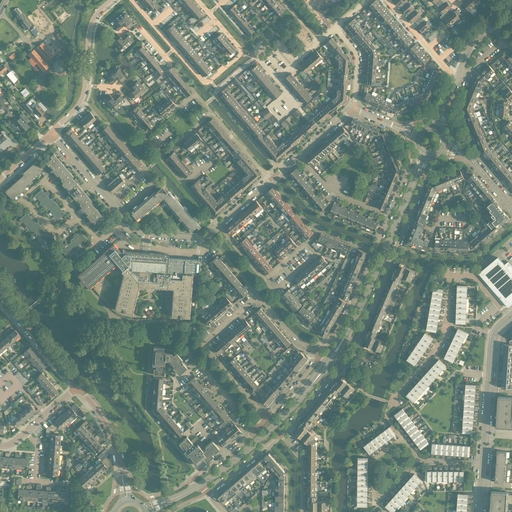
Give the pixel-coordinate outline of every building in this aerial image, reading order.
[(153,11),(158,7),(152,0),(152,1),(145,8),(148,12),(151,9),(153,11)] [(270,7),(277,1),(276,0),(270,0),(265,5),(264,5),(268,9),(270,7)] [(378,2),(378,1),(377,0),(375,0),(369,5),(371,8),(368,11),(369,12),(379,4),(378,2)] [(473,6),(468,0),(461,6),(467,13),(468,13),(469,13),(470,12),(475,8),(473,6)] [(273,11),(280,5),(277,1),(270,7),(273,11)] [(412,6),(413,4),(410,1),(409,2),(403,7),(402,8),(405,12),(408,13),(410,15),(416,10),(412,6)] [(448,3),(445,3),(443,1),(437,6),(441,10),(440,11),(443,15),(446,12),(451,7),(448,3)] [(190,11),(196,6),(192,2),(186,7),(190,11)] [(382,5),(381,6),(379,4),(369,12),(371,14),(374,11),(376,13),(384,7),(382,5)] [(281,10),(283,8),(280,5),(273,11),(276,14),(274,15),(273,16),(276,19),(283,13),(281,10)] [(193,15),(199,10),(196,6),(190,11),(193,15)] [(231,15),(237,10),(234,6),(227,11),(231,15)] [(15,8),(12,11),(13,12),(22,22),(20,23),(26,30),(31,25),(29,23),(25,19),(27,18),(23,13),(18,7),(17,8),(16,8),(15,8)] [(384,9),(385,8),(384,7),(376,13),(378,16),(375,18),(376,20),(377,19),(386,11),(384,9)] [(419,14),(420,13),(417,9),(416,10),(410,15),(408,16),(412,21),(415,21),(417,23),(423,18),(419,14)] [(197,19),(203,14),(199,10),(193,15),(197,19)] [(235,19),(241,14),(237,10),(231,15),(235,19)] [(462,15),(457,10),(450,16),(455,22),(457,24),(461,20),(462,21),(465,18),(462,15)] [(130,14),(129,16),(124,11),(119,15),(118,14),(116,16),(117,17),(112,21),(117,27),(115,29),(117,31),(123,26),(122,26),(125,24),(129,28),(135,23),(130,18),(132,16),(130,14)] [(389,13),(388,13),(386,11),(377,19),(381,22),(382,21),(390,14),(389,13)] [(450,16),(446,12),(443,15),(440,17),(445,23),(447,22),(450,26),(455,22),(450,16)] [(238,23),(244,18),(241,14),(235,19),(238,23)] [(391,17),(392,16),(390,14),(382,21),(384,23),(381,26),(383,28),(393,19),(391,17)] [(242,28),(248,22),(244,18),(238,23),(242,28)] [(357,20),(356,21),(354,18),(352,20),(344,27),(346,29),(347,29),(348,30),(358,22),(359,22),(357,20)] [(428,21),(427,23),(423,18),(417,23),(419,25),(419,28),(423,33),(431,25),(428,21)] [(395,20),(394,21),(393,19),(383,28),(384,29),(387,26),(389,29),(397,22),(395,20)] [(245,32),(252,26),(248,22),(242,28),(245,32)] [(361,26),(359,24),(358,22),(348,30),(350,32),(349,33),(351,35),(361,26)] [(397,25),(398,24),(397,22),(389,29),(391,31),(388,34),(389,35),(399,27),(397,25)] [(169,35),(176,29),(172,25),(165,31),(169,35)] [(249,36),(255,30),(252,26),(245,32),(249,36)] [(355,38),(365,29),(366,28),(365,27),(363,28),(361,26),(351,35),(353,37),(353,36),(355,38)] [(402,28),(401,29),(399,27),(389,35),(391,37),(394,34),(396,36),(404,30),(402,28)] [(172,39),(179,33),(176,29),(169,35),(172,39)] [(363,34),(367,31),(365,29),(355,38),(357,40),(356,41),(358,42),(365,36),(363,34)] [(129,34),(131,33),(129,30),(124,35),(121,38),(117,33),(111,38),(116,43),(114,45),(116,47),(118,46),(122,51),(127,46),(128,48),(130,46),(129,45),(134,40),(129,34)] [(404,32),(405,32),(404,30),(396,36),(398,39),(395,41),(395,42),(393,43),(394,44),(396,43),(406,34),(404,32)] [(59,32),(57,34),(55,35),(63,45),(67,42),(59,32)] [(221,33),(218,35),(216,32),(210,38),(212,40),(214,39),(218,43),(225,37),(221,33)] [(176,43),(183,37),(179,33),(172,39),(176,43)] [(371,38),(367,34),(365,36),(358,42),(359,44),(360,43),(362,45),(371,38)] [(409,36),(408,37),(406,34),(396,43),(397,45),(401,42),(402,44),(410,37),(409,36)] [(179,47),(186,41),(183,37),(176,43),(179,47)] [(221,47),(228,41),(225,37),(218,43),(221,47)] [(373,39),(373,38),(372,37),(371,38),(362,45),(364,48),(363,48),(364,50),(372,43),(370,41),(373,39)] [(411,40),(412,39),(410,37),(402,44),(405,46),(401,49),(403,51),(413,42),(411,40)] [(328,48),(335,42),(332,38),(325,44),(328,48)] [(183,51),(190,45),(186,41),(179,47),(183,51)] [(225,51),(232,45),(228,41),(221,47),(225,51)] [(52,57),(54,55),(55,55),(43,42),(36,48),(47,61),(52,57)] [(332,52),(339,46),(335,42),(328,48),(332,52)] [(376,51),(375,48),(372,43),(364,50),(366,52),(367,51),(369,53),(368,53),(376,51)] [(417,46),(418,45),(416,43),(409,50),(411,52),(407,55),(406,56),(408,58),(409,57),(419,48),(417,46)] [(186,55),(194,49),(190,45),(183,51),(186,55)] [(228,55),(235,49),(232,45),(225,51),(228,55)] [(138,56),(146,50),(142,46),(135,52),(138,56)] [(342,51),(342,50),(339,46),(332,52),(335,56),(342,51)] [(421,49),(420,50),(419,48),(409,57),(410,58),(413,56),(415,58),(423,51),(421,49)] [(41,57),(34,49),(28,54),(31,58),(28,60),(33,66),(36,63),(43,71),(49,66),(41,57)] [(190,60),(197,53),(194,49),(186,55),(190,60)] [(142,61),(149,54),(146,50),(138,56),(142,61)] [(318,62),(322,58),(316,51),(312,55),(318,62)] [(349,58),(342,51),(335,56),(338,61),(339,62),(339,68),(348,68),(349,58)] [(377,59),(378,54),(376,51),(368,53),(368,56),(367,56),(367,58),(377,59)] [(424,54),(425,53),(423,51),(415,58),(417,60),(414,63),(415,64),(425,56),(424,54)] [(510,56),(509,56),(506,52),(494,62),(493,61),(491,63),(492,64),(491,65),(494,68),(498,65),(497,63),(499,61),(501,61),(503,63),(505,61),(510,56)] [(194,64),(201,58),(197,53),(190,60),(194,64)] [(145,65),(153,58),(149,54),(142,61),(145,65)] [(314,65),(318,62),(312,55),(308,58),(314,65)] [(59,70),(63,67),(62,61),(61,61),(63,58),(56,56),(51,61),(52,62),(52,63),(53,68),(59,70)] [(428,57),(427,58),(425,56),(415,64),(417,66),(420,63),(422,66),(430,59),(428,57)] [(149,69),(156,63),(153,58),(145,65),(149,69)] [(197,68),(204,62),(201,58),(194,64),(197,68)] [(310,69),(314,65),(308,58),(304,62),(310,69)] [(439,71),(439,70),(432,61),(429,64),(433,69),(431,74),(439,77),(441,72),(439,71)] [(201,72),(208,66),(204,62),(197,68),(201,72)] [(306,72),(310,69),(304,62),(300,65),(306,72)] [(12,70),(6,63),(4,65),(3,64),(0,66),(0,73),(1,74),(2,73),(4,74),(6,72),(5,71),(7,69),(9,72),(7,74),(14,83),(16,85),(20,82),(18,80),(19,78),(12,70)] [(153,73),(160,67),(156,63),(149,69),(153,73)] [(121,82),(127,77),(121,69),(122,67),(120,64),(118,65),(117,65),(106,75),(111,81),(109,82),(111,85),(116,81),(115,80),(118,78),(121,82)] [(253,75),(260,69),(257,65),(254,67),(252,65),(248,69),(253,75)] [(490,75),(494,71),(489,65),(485,69),(490,75)] [(204,76),(211,70),(208,66),(201,72),(204,76)] [(156,77),(163,71),(160,67),(153,73),(156,77)] [(167,77),(174,71),(171,67),(164,73),(167,77)] [(257,79),(264,73),(260,69),(253,75),(257,79)] [(491,76),(490,75),(485,69),(481,73),(486,79),(487,80),(491,76)] [(171,81),(178,75),(174,71),(167,77),(171,81)] [(261,83),(268,77),(264,73),(257,79),(261,83)] [(287,83),(295,77),(291,73),(284,79),(287,83)] [(482,82),(486,79),(481,73),(475,77),(482,82)] [(437,82),(439,77),(431,74),(429,79),(437,82)] [(174,85),(182,79),(178,75),(171,81),(174,85)] [(264,87),(271,81),(268,77),(261,83),(264,87)] [(291,87),(298,81),(295,77),(287,83),(291,87)] [(480,87),(482,82),(475,77),(472,84),(480,87)] [(134,100),(145,90),(135,78),(129,83),(128,81),(125,84),(129,89),(130,88),(133,91),(128,94),(130,96),(133,100),(134,100)] [(178,89),(185,83),(182,79),(174,85),(178,89)] [(435,87),(437,82),(429,79),(427,83),(435,87)] [(268,91),(275,85),(271,81),(264,87),(268,91)] [(295,91),(302,85),(301,84),(300,83),(298,81),(291,87),(295,91)] [(181,93),(189,87),(185,83),(178,89),(181,93)] [(434,91),(435,87),(427,83),(425,88),(434,91)] [(482,88),(480,87),(472,84),(470,89),(478,92),(480,93),(482,88)] [(271,95),(278,89),(275,85),(268,91),(271,95)] [(298,95),(305,89),(302,85),(295,91),(298,95)] [(229,89),(227,86),(219,93),(222,95),(221,96),(224,100),(231,94),(228,90),(229,89)] [(511,100),(511,99),(511,91),(507,86),(504,89),(504,91),(506,92),(505,93),(503,95),(508,100),(510,98),(511,100)] [(185,98),(192,92),(189,87),(181,93),(185,98)] [(25,97),(29,93),(25,88),(20,92),(25,97)] [(431,97),(434,91),(425,88),(423,93),(429,98),(431,97)] [(275,99),(282,93),(278,89),(271,95),(275,99)] [(302,99),(309,93),(305,89),(298,95),(302,99)] [(346,90),(338,89),(337,89),(336,95),(336,96),(331,100),(332,100),(338,107),(346,100),(346,90)] [(367,93),(367,89),(365,89),(364,94),(366,95),(363,101),(368,103),(371,95),(367,93)] [(475,97),(478,92),(470,89),(468,94),(475,97)] [(120,95),(122,94),(119,91),(115,95),(116,96),(113,98),(109,94),(103,99),(113,111),(125,101),(120,95)] [(419,95),(419,94),(418,92),(413,94),(414,96),(417,105),(422,103),(419,95)] [(305,103),(312,97),(309,93),(302,99),(305,103)] [(426,101),(429,98),(423,93),(419,94),(419,95),(422,103),(426,101)] [(228,104),(235,98),(231,94),(224,100),(228,104)] [(475,97),(468,94),(466,99),(475,103),(477,98),(475,97)] [(373,105),(376,97),(371,95),(368,103),(373,105)] [(413,107),(417,105),(414,96),(409,98),(413,107)] [(231,109),(238,102),(235,98),(228,104),(231,109)] [(382,109),(386,101),(381,98),(377,107),(382,109)] [(408,109),(413,107),(409,98),(404,100),(408,109)] [(172,109),(176,106),(170,99),(165,102),(172,109)] [(332,100),(331,100),(330,99),(326,102),(328,104),(334,111),(338,107),(332,100)] [(473,108),(475,103),(466,99),(463,108),(471,108),(473,108)] [(1,102),(0,100),(0,103),(7,112),(8,113),(5,115),(7,117),(8,116),(11,119),(14,116),(8,110),(9,109),(8,108),(7,108),(1,102)] [(403,111),(408,109),(404,100),(400,102),(403,111)] [(235,113),(242,106),(244,105),(240,101),(238,102),(231,109),(235,113)] [(387,111),(390,103),(386,101),(382,109),(387,111)] [(507,105),(507,102),(500,101),(500,104),(497,104),(497,109),(499,110),(508,110),(509,105),(507,105)] [(168,113),(172,109),(165,102),(161,106),(168,113)] [(398,113),(403,111),(400,102),(395,104),(395,113),(398,113)] [(395,104),(390,103),(387,111),(391,112),(395,113),(395,104)] [(43,113),(45,112),(37,104),(32,108),(39,117),(41,115),(42,115),(43,114),(43,113)] [(139,108),(141,106),(139,104),(129,113),(131,116),(132,115),(135,119),(142,113),(143,113),(139,108)] [(330,114),(334,111),(328,104),(324,107),(330,114)] [(238,117),(245,111),(245,110),(247,109),(244,105),(242,106),(235,113),(238,117)] [(163,116),(168,113),(161,106),(157,109),(163,116)] [(326,118),(330,114),(324,107),(320,111),(326,118)] [(466,116),(473,113),(475,112),(473,108),(471,108),(463,108),(466,116)] [(242,121),(251,113),(247,109),(245,110),(245,111),(238,117),(242,121)] [(266,119),(273,114),(269,110),(267,112),(268,114),(266,115),(264,116),(266,119)] [(508,116),(508,110),(499,110),(499,115),(499,118),(506,119),(506,116),(508,116)] [(322,121),(326,118),(320,111),(316,114),(322,121)] [(91,122),(92,122),(96,119),(90,112),(85,115),(91,122)] [(468,121),(478,117),(476,112),(473,113),(466,116),(468,121)] [(24,122),(28,119),(22,113),(17,117),(19,119),(14,123),(19,129),(18,130),(22,133),(25,130),(26,129),(25,129),(28,126),(24,122)] [(146,118),(142,113),(135,119),(139,124),(146,118)] [(245,125),(254,117),(251,113),(242,121),(245,125)] [(318,125),(322,121),(316,114),(312,118),(314,120),(318,125)] [(92,122),(91,122),(85,115),(79,121),(86,129),(92,123),(92,122)] [(256,123),(258,121),(254,117),(245,125),(249,129),(256,123)] [(470,126),(480,122),(478,117),(468,121),(470,126)] [(149,122),(149,121),(146,118),(139,124),(142,128),(144,126),(149,122)] [(208,129),(215,122),(212,118),(204,124),(208,129)] [(318,125),(314,120),(312,118),(311,119),(308,121),(314,128),(317,126),(318,125)] [(147,130),(155,124),(151,119),(149,121),(149,122),(144,126),(147,130)] [(359,130),(362,122),(357,120),(353,130),(355,131),(356,129),(359,130)] [(511,123),(510,121),(508,122),(506,120),(501,125),(503,127),(507,131),(511,126),(511,123)] [(310,132),(314,128),(308,121),(304,125),(310,132)] [(212,133),(219,126),(215,122),(208,129),(212,133)] [(482,127),(480,122),(470,126),(472,131),(482,127)] [(253,133),(260,127),(256,123),(249,129),(253,133)] [(367,133),(371,125),(366,124),(362,134),(363,135),(364,132),(367,133)] [(105,134),(111,129),(108,125),(101,130),(105,134)] [(306,135),(310,132),(304,125),(300,128),(299,128),(306,135)] [(215,137),(222,131),(219,126),(212,133),(215,137)] [(299,128),(300,128),(298,126),(294,130),(295,132),(301,139),(306,135),(299,128)] [(474,136),(485,131),(483,126),(482,127),(472,131),(474,136)] [(256,137),(263,131),(260,127),(253,133),(256,137)] [(346,136),(349,134),(343,127),(339,131),(347,139),(348,138),(346,136)] [(379,132),(380,129),(375,127),(371,138),(372,138),(373,136),(378,138),(380,132),(379,132)] [(67,139),(74,133),(70,128),(62,136),(65,139),(66,138),(67,139)] [(109,138),(115,133),(111,129),(105,134),(109,138)] [(219,141),(226,135),(222,131),(215,137),(219,141)] [(267,135),(266,135),(263,131),(256,137),(260,141),(267,135)] [(345,140),(347,139),(339,131),(336,134),(342,140),(344,139),(345,140)] [(485,131),(474,136),(476,141),(485,137),(487,136),(485,131)] [(198,144),(202,140),(195,132),(191,136),(197,143),(198,144)] [(297,143),(301,139),(295,132),(291,135),(297,143)] [(76,136),(77,136),(74,133),(67,139),(71,144),(77,138),(76,136)] [(112,143),(118,137),(115,133),(109,138),(112,143)] [(270,153),(278,146),(269,136),(267,134),(266,135),(267,135),(260,141),(262,143),(270,153)] [(339,142),(342,140),(336,134),(332,137),(339,146),(341,144),(339,142)] [(222,145),(229,139),(226,135),(219,141),(222,145)] [(293,146),(297,143),(291,135),(287,139),(293,146)] [(193,147),(197,143),(191,136),(187,139),(193,147)] [(378,146),(389,141),(387,136),(379,140),(380,143),(377,144),(378,146)] [(116,147),(122,141),(118,137),(112,143),(116,147)] [(339,146),(332,137),(328,140),(334,147),(336,145),(338,147),(339,146)] [(478,146),(487,142),(485,137),(476,141),(478,146)] [(81,139),(79,140),(77,138),(71,144),(73,146),(74,145),(76,147),(83,141),(81,139)] [(189,150),(193,147),(187,139),(183,143),(189,150)] [(226,149),(233,143),(229,139),(222,145),(226,149)] [(289,150),(293,146),(287,139),(283,142),(289,149),(289,150)] [(332,149),(334,147),(328,140),(325,143),(332,152),(334,151),(332,149)] [(80,151),(87,145),(83,141),(76,147),(80,151)] [(119,151),(125,145),(122,141),(116,147),(119,151)] [(382,149),(391,146),(389,141),(378,146),(379,147),(381,146),(382,149)] [(289,149),(283,142),(278,146),(270,153),(274,157),(272,158),(275,161),(289,149)] [(481,153),(489,148),(487,142),(478,146),(481,153)] [(229,153),(237,147),(233,143),(226,149),(229,153)] [(331,153),(332,152),(325,143),(321,146),(327,153),(329,151),(331,153)] [(84,156),(91,150),(87,145),(80,151),(84,156)] [(123,155),(129,150),(125,145),(119,151),(123,155)] [(324,155),(327,153),(321,146),(317,150),(325,158),(326,157),(324,155)] [(382,155),(393,150),(391,146),(382,149),(384,152),(381,153),(382,155)] [(233,157),(240,151),(237,147),(229,153),(233,157)] [(493,153),(493,152),(495,151),(491,147),(489,148),(481,153),(486,158),(493,153)] [(87,160),(94,154),(91,150),(84,156),(87,160)] [(125,160),(132,154),(129,150),(123,155),(122,156),(125,160)] [(323,159),(325,158),(317,150),(314,153),(320,159),(322,157),(323,159)] [(386,158),(394,155),(393,150),(382,155),(382,156),(385,155),(386,158)] [(170,162),(177,155),(173,151),(166,158),(170,162)] [(236,161),(243,156),(244,155),(240,151),(233,157),(236,161)] [(496,157),(498,155),(495,151),(493,152),(493,153),(486,158),(490,163),(496,157)] [(56,159),(54,156),(55,155),(53,153),(50,156),(51,158),(46,162),(50,168),(55,173),(59,178),(63,182),(62,184),(66,189),(71,194),(74,197),(73,197),(74,197),(75,199),(76,200),(78,202),(82,207),(80,208),(85,213),(89,219),(94,224),(94,223),(95,224),(97,227),(99,225),(100,225),(102,223),(100,221),(104,218),(103,216),(104,216),(105,215),(103,213),(102,214),(101,214),(100,214),(99,215),(97,212),(95,209),(96,208),(95,208),(97,206),(95,205),(94,203),(92,204),(91,205),(89,202),(90,201),(87,198),(88,197),(89,195),(88,193),(87,192),(85,193),(84,192),(83,193),(83,192),(79,188),(76,184),(77,184),(76,183),(78,181),(77,180),(75,178),(73,180),(73,179),(72,180),(70,177),(71,176),(69,173),(70,172),(69,172),(71,170),(69,169),(68,167),(66,168),(65,169),(63,166),(60,163),(61,162),(62,160),(61,159),(60,157),(58,158),(57,158),(56,159)] [(317,161),(320,159),(314,153),(310,156),(318,164),(319,163),(317,161)] [(91,165),(98,159),(94,154),(87,160),(91,165)] [(129,164),(136,158),(132,154),(125,160),(129,164)] [(173,166),(181,159),(177,155),(170,162),(173,166)] [(385,164),(396,159),(394,155),(386,158),(387,161),(385,162),(385,164)] [(249,163),(243,156),(236,161),(236,162),(240,167),(246,174),(253,167),(249,163)] [(316,166),(318,164),(310,156),(306,159),(312,166),(314,164),(316,166)] [(493,167),(500,161),(496,157),(490,163),(493,167)] [(132,168),(139,162),(136,158),(129,164),(132,168)] [(101,165),(102,163),(98,159),(91,165),(95,169),(101,165)] [(177,170),(184,163),(181,159),(173,166),(177,170)] [(390,167),(398,164),(396,159),(385,164),(386,165),(389,164),(390,167)] [(40,171),(43,169),(36,161),(33,164),(34,165),(31,167),(31,166),(30,167),(28,165),(26,168),(27,170),(26,170),(27,171),(24,173),(25,175),(23,177),(22,176),(22,177),(20,175),(17,178),(18,180),(17,180),(18,181),(13,186),(12,185),(10,184),(7,186),(8,188),(8,189),(8,190),(5,192),(12,200),(33,182),(31,181),(41,172),(40,171)] [(497,171),(503,165),(500,161),(493,167),(497,171)] [(136,172),(143,166),(139,162),(132,168),(136,172)] [(180,174),(188,168),(184,163),(177,170),(180,174)] [(106,171),(101,165),(95,169),(93,171),(97,175),(102,170),(105,173),(106,171)] [(500,175),(507,169),(503,165),(497,171),(500,175)] [(297,170),(299,168),(298,166),(289,174),(293,178),(299,172),(297,170)] [(258,170),(257,171),(253,167),(246,174),(241,178),(241,179),(247,185),(261,173),(258,170)] [(184,178),(191,172),(188,168),(180,174),(184,178)] [(396,173),(396,171),(391,169),(389,174),(387,173),(386,175),(396,179),(399,174),(396,173)] [(504,179),(511,173),(507,169),(500,175),(504,179)] [(460,182),(465,179),(467,170),(461,172),(460,171),(456,173),(460,182)] [(473,174),(471,175),(467,170),(465,179),(469,184),(476,177),(473,174)] [(303,172),(301,174),(299,172),(293,178),(296,181),(304,174),(303,172)] [(455,184),(460,182),(456,173),(451,175),(455,184)] [(303,177),(306,175),(304,174),(296,181),(299,185),(305,179),(303,177)] [(112,193),(118,187),(125,182),(118,175),(112,180),(106,186),(112,193)] [(395,183),(396,179),(386,175),(385,176),(387,177),(386,180),(395,183)] [(451,186),(455,184),(451,175),(447,177),(451,186)] [(446,187),(451,186),(447,177),(443,179),(446,187)] [(472,187),(479,181),(476,177),(469,184),(472,187)] [(248,186),(247,185),(241,179),(237,182),(243,189),(248,186)] [(309,179),(307,181),(305,179),(299,185),(302,188),(311,181),(309,179)] [(442,189),(446,187),(443,179),(438,181),(442,189)] [(194,191),(201,185),(197,180),(192,185),(190,187),(194,191)] [(310,184),(312,182),(311,181),(302,188),(305,192),(312,186),(310,184)] [(437,192),(442,189),(438,181),(434,183),(434,184),(431,186),(437,192)] [(475,191),(482,185),(479,181),(472,187),(475,191)] [(239,193),(243,189),(237,182),(233,186),(239,193)] [(391,192),(393,188),(382,183),(381,185),(384,186),(383,189),(391,192)] [(205,189),(204,188),(201,185),(194,191),(198,195),(198,194),(205,189)] [(478,195),(485,188),(482,185),(475,191),(478,195)] [(235,196),(239,193),(233,186),(229,189),(235,196)] [(316,187),(314,189),(312,186),(305,192),(308,196),(317,188),(316,187)] [(435,197),(437,192),(431,186),(429,189),(428,189),(426,193),(435,197)] [(168,194),(162,187),(161,187),(153,195),(153,194),(131,214),(137,221),(162,199),(190,232),(195,228),(197,230),(199,228),(169,193),(168,194)] [(269,197),(277,191),(273,187),(266,193),(269,197)] [(208,206),(215,200),(209,193),(205,188),(204,188),(205,189),(198,194),(203,200),(208,206)] [(316,191),(318,190),(317,188),(308,196),(311,199),(318,194),(316,191)] [(481,198),(488,192),(485,188),(478,195),(481,198)] [(47,191),(44,193),(41,189),(34,196),(36,199),(38,198),(39,200),(49,192),(47,191)] [(231,200),(235,196),(229,189),(225,193),(231,200)] [(273,201),(280,195),(277,191),(269,197),(273,201)] [(48,197),(50,194),(49,192),(39,200),(41,202),(40,203),(43,206),(44,205),(50,199),(48,197)] [(387,201),(389,196),(379,192),(378,194),(380,195),(379,197),(387,201)] [(484,202),(492,196),(488,192),(481,198),(484,202)] [(227,203),(231,200),(225,193),(221,196),(227,203)] [(433,201),(435,197),(426,193),(424,198),(433,201)] [(322,194),(320,196),(318,194),(311,199),(315,203),(323,196),(322,194)] [(273,201),(271,202),(274,206),(276,205),(283,199),(280,195),(273,201)] [(227,203),(221,196),(220,196),(215,200),(208,206),(212,210),(210,212),(213,215),(227,203)] [(322,199),(324,197),(323,196),(315,203),(318,207),(324,201),(322,199)] [(488,206),(495,200),(492,196),(484,202),(488,206)] [(385,206),(387,201),(379,197),(378,200),(375,199),(375,201),(385,206)] [(56,200),(55,202),(52,198),(50,199),(44,205),(47,208),(48,207),(49,209),(57,202),(56,200)] [(431,206),(433,201),(424,198),(422,202),(431,206)] [(279,208),(286,202),(283,199),(276,205),(279,208)] [(259,212),(263,208),(256,201),(253,205),(259,212)] [(328,202),(326,203),(324,201),(318,207),(321,211),(330,203),(328,202)] [(383,210),(385,206),(375,201),(374,203),(376,204),(375,207),(383,210)] [(58,205),(59,204),(57,202),(49,209),(51,211),(50,212),(53,215),(60,208),(58,205)] [(283,212),(290,206),(286,202),(279,208),(283,212)] [(429,210),(431,206),(422,202),(420,207),(429,210)] [(497,204),(498,203),(489,210),(492,214),(491,215),(493,217),(494,216),(496,218),(492,221),(491,220),(487,223),(488,224),(494,230),(497,227),(498,228),(502,225),(501,224),(504,221),(505,222),(509,219),(497,204)] [(255,215),(259,212),(253,205),(249,208),(255,215)] [(339,216),(343,205),(342,205),(341,207),(338,206),(334,214),(339,216)] [(286,216),(293,210),(290,206),(283,212),(286,216)] [(427,215),(429,210),(420,207),(418,211),(427,215)] [(64,210),(63,211),(60,208),(53,215),(55,218),(56,217),(58,219),(65,214),(66,213),(64,210)] [(251,219),(255,215),(249,208),(245,211),(251,219)] [(348,220),(352,209),(350,208),(349,211),(347,210),(343,218),(348,220)] [(290,220),(297,214),(293,210),(286,216),(290,220)] [(247,222),(251,219),(245,211),(241,215),(247,222)] [(425,219),(427,215),(418,211),(417,215),(425,219)] [(357,223),(361,213),(359,212),(358,214),(356,213),(352,222),(357,223)] [(33,214),(30,216),(27,213),(19,219),(22,223),(23,222),(25,224),(34,215),(33,214)] [(362,216),(363,213),(361,213),(357,223),(361,225),(365,217),(362,216)] [(293,224),(300,218),(297,214),(290,220),(293,224)] [(33,220),(36,217),(34,215),(25,224),(27,225),(25,227),(28,230),(30,229),(36,223),(33,220)] [(243,225),(247,222),(241,215),(237,218),(243,225)] [(423,224),(425,219),(417,215),(415,220),(423,224)] [(366,227),(370,216),(368,216),(367,218),(365,217),(361,225),(366,227)] [(239,228),(243,225),(237,218),(233,221),(239,228)] [(296,228),(303,222),(300,218),(293,224),(295,226),(292,229),(294,230),(296,228)] [(375,231),(379,220),(377,220),(376,222),(373,221),(370,229),(375,231)] [(41,224),(40,225),(37,221),(36,223),(30,229),(32,231),(33,230),(35,232),(43,226),(41,224)] [(235,232),(239,228),(233,221),(229,225),(235,232)] [(300,232),(307,226),(303,222),(296,228),(300,232)] [(422,233),(423,229),(413,224),(413,225),(414,225),(407,243),(412,245),(413,244),(416,245),(416,247),(421,249),(421,247),(426,249),(429,240),(425,238),(424,240),(420,238),(421,236),(422,236),(423,234),(422,233)] [(494,230),(488,224),(485,227),(491,235),(495,231),(494,230)] [(232,235),(235,232),(229,225),(225,228),(232,235)] [(43,229),(44,227),(43,226),(35,232),(37,234),(36,235),(38,239),(40,237),(46,231),(43,229)] [(303,236),(310,230),(307,226),(300,232),(303,236)] [(487,238),(491,235),(485,227),(481,231),(487,238)] [(52,233),(50,233),(47,230),(46,231),(40,237),(42,240),(43,239),(45,241),(53,234),(52,233)] [(306,240),(313,234),(310,230),(303,236),(306,240)] [(484,241),(487,238),(481,231),(477,234),(484,241)] [(84,242),(87,239),(81,232),(77,235),(76,233),(74,235),(81,243),(83,241),(84,242)] [(54,237),(55,236),(53,234),(45,241),(47,243),(46,244),(48,247),(56,240),(54,237)] [(322,245),(325,236),(321,234),(319,240),(316,239),(315,242),(322,245)] [(480,244),(484,241),(477,234),(474,237),(480,244)] [(79,244),(81,243),(74,235),(73,236),(73,238),(70,241),(71,242),(77,248),(80,245),(79,244)] [(327,247),(330,238),(325,236),(322,245),(327,247)] [(242,248),(251,240),(247,237),(239,244),(242,248)] [(476,248),(480,244),(474,237),(469,241),(472,249),(475,246),(476,248)] [(296,249),(298,247),(290,238),(286,241),(292,248),(294,246),(296,249)] [(331,249),(335,240),(330,238),(327,247),(331,249)] [(254,244),(251,240),(242,248),(245,252),(253,245),(253,246),(254,244)] [(336,250),(340,242),(335,240),(331,249),(336,250)] [(472,249),(469,241),(464,240),(463,250),(468,250),(468,249),(472,249)] [(288,251),(292,248),(286,241),(282,244),(288,251)] [(77,248),(71,242),(69,244),(66,242),(64,243),(72,253),(74,251),(75,252),(79,249),(77,248)] [(341,252),(344,244),(340,242),(336,250),(341,252)] [(70,254),(72,253),(64,243),(63,245),(65,248),(62,250),(68,258),(72,256),(70,254)] [(120,252),(114,244),(113,244),(79,274),(77,276),(80,279),(80,280),(78,281),(83,286),(84,285),(85,284),(88,288),(115,265),(116,265),(122,272),(122,271),(124,274),(115,309),(131,313),(138,285),(149,286),(149,289),(152,289),(152,286),(174,288),(172,316),(188,318),(191,275),(196,275),(196,271),(197,271),(198,271),(198,263),(197,263),(197,259),(169,257),(169,254),(129,252),(127,251),(126,251),(124,250),(122,249),(122,252),(120,252)] [(284,255),(288,251),(282,244),(278,248),(284,255)] [(345,256),(349,246),(344,244),(341,252),(340,254),(345,256)] [(256,249),(253,246),(253,245),(245,252),(249,255),(256,249)] [(282,256),(284,255),(278,248),(274,251),(282,260),(284,259),(282,256)] [(252,259),(259,253),(256,249),(249,255),(252,259)] [(365,258),(367,253),(358,250),(356,254),(365,258)] [(205,264),(216,255),(214,253),(203,263),(205,264)] [(256,263),(263,257),(259,253),(252,259),(256,263)] [(363,263),(365,258),(356,254),(354,259),(363,263)] [(221,260),(224,258),(222,256),(219,258),(217,256),(209,263),(239,298),(247,291),(245,289),(249,286),(247,284),(243,287),(221,260)] [(324,266),(327,263),(321,256),(317,259),(323,266),(324,266)] [(504,264),(501,260),(498,256),(489,264),(478,273),(485,281),(489,285),(508,307),(511,303),(511,265),(509,262),(508,261),(504,264)] [(259,267),(266,261),(263,257),(256,263),(259,267)] [(352,258),(350,263),(352,264),(361,267),(363,263),(354,259),(352,258)] [(324,266),(323,266),(317,259),(314,263),(321,271),(325,268),(324,266)] [(262,271),(269,265),(266,261),(259,267),(262,271)] [(317,274),(321,271),(314,263),(310,266),(317,274)] [(405,267),(406,265),(400,263),(397,270),(395,269),(391,277),(401,281),(401,280),(400,280),(401,277),(408,281),(408,282),(410,283),(415,271),(405,267)] [(359,272),(361,267),(352,264),(350,269),(359,272)] [(266,275),(273,269),(269,265),(262,271),(266,275)] [(313,278),(317,274),(310,266),(306,269),(313,278)] [(309,281),(313,278),(306,269),(302,273),(309,281)] [(357,277),(359,272),(350,269),(348,273),(357,277)] [(306,284),(309,281),(302,273),(298,276),(304,283),(306,284)] [(355,281),(357,277),(348,273),(347,278),(346,278),(355,281)] [(300,286),(304,283),(298,276),(294,279),(300,286)] [(346,278),(347,278),(345,277),(343,282),(353,286),(355,281),(346,278)] [(399,284),(401,281),(391,277),(389,283),(397,286),(398,283),(399,284)] [(351,291),(353,286),(343,282),(341,286),(343,287),(351,291)] [(395,289),(397,286),(389,283),(387,287),(396,292),(397,290),(395,289)] [(349,295),(351,291),(343,287),(341,292),(349,295)] [(291,294),(288,290),(280,296),(284,301),(291,294)] [(287,304),(296,296),(293,292),(291,294),(284,301),(287,304)] [(347,300),(349,295),(341,292),(339,297),(347,300)] [(394,296),(393,295),(385,292),(383,297),(391,300),(392,298),(393,298),(394,296)] [(298,302),(300,300),(296,296),(287,304),(290,308),(298,302)] [(230,307),(233,305),(226,297),(202,318),(209,326),(212,324),(214,327),(216,325),(214,322),(228,309),(231,312),(233,311),(230,307)] [(389,303),(391,300),(383,297),(380,302),(390,306),(391,304),(389,303)] [(344,307),(346,302),(338,298),(336,302),(344,307)] [(336,302),(334,301),(331,305),(333,306),(333,307),(341,311),(344,307),(336,302)] [(298,309),(301,306),(298,302),(290,308),(294,312),(296,310),(298,309)] [(389,308),(390,306),(380,302),(378,306),(386,310),(387,307),(389,308)] [(385,313),(386,310),(378,306),(376,311),(386,315),(387,313),(385,313)] [(300,317),(306,310),(302,307),(299,310),(298,312),(296,314),(300,317)] [(338,316),(341,311),(333,307),(330,311),(338,316)] [(258,317),(264,312),(260,308),(254,313),(258,317)] [(304,320),(310,313),(311,312),(307,308),(306,310),(300,317),(304,320)] [(336,320),(338,316),(330,311),(328,315),(336,320)] [(385,317),(386,315),(376,311),(374,316),(382,319),(384,317),(385,317)] [(261,321),(267,316),(264,312),(258,317),(261,321)] [(315,316),(315,315),(312,312),(311,312),(310,313),(304,320),(306,322),(304,325),(306,326),(314,317),(315,316)] [(333,324),(336,320),(328,315),(325,320),(333,324)] [(264,325),(270,320),(267,316),(261,321),(264,325)] [(381,322),(382,319),(374,316),(372,320),(382,325),(383,323),(381,322)] [(206,328),(208,327),(200,317),(198,319),(206,328)] [(268,329),(274,324),(270,320),(264,325),(268,329)] [(331,329),(333,324),(325,320),(323,324),(331,329)] [(381,327),(382,325),(372,320),(370,325),(378,328),(379,326),(381,327)] [(247,330),(251,327),(246,321),(242,324),(247,330)] [(243,333),(247,330),(242,324),(238,327),(243,333)] [(271,333),(277,328),(274,324),(268,329),(271,333)] [(328,333),(331,329),(323,324),(320,329),(328,333)] [(377,331),(378,328),(370,325),(368,330),(378,334),(379,332),(377,331)] [(239,337),(243,333),(238,327),(234,331),(239,337)] [(326,338),(328,333),(320,329),(318,327),(315,332),(326,338)] [(458,328),(458,329),(454,327),(453,329),(457,331),(456,333),(464,338),(467,333),(458,328)] [(275,337),(281,332),(277,328),(271,333),(275,337)] [(15,340),(20,336),(15,330),(10,334),(15,340)] [(377,336),(378,334),(368,330),(364,339),(366,341),(364,347),(370,350),(371,348),(381,352),(386,341),(383,340),(382,341),(375,338),(376,335),(377,336)] [(236,340),(239,337),(234,331),(230,334),(236,340)] [(464,338),(456,333),(452,331),(451,334),(455,336),(453,338),(462,342),(464,338)] [(278,341),(284,336),(281,332),(275,337),(278,341)] [(433,338),(425,333),(422,337),(430,343),(431,340),(435,343),(437,341),(433,338)] [(11,344),(15,340),(10,334),(6,338),(11,344)] [(232,343),(236,340),(230,334),(226,337),(232,343)] [(281,345),(287,340),(284,336),(278,341),(281,345)] [(462,342),(453,338),(449,336),(448,339),(452,341),(451,343),(460,347),(462,342)] [(228,347),(232,343),(226,337),(223,341),(228,347)] [(434,345),(430,343),(422,337),(419,342),(427,347),(428,345),(432,347),(434,345)] [(6,348),(11,344),(6,338),(1,342),(6,348)] [(285,349),(291,343),(287,340),(281,345),(285,349)] [(224,350),(228,347),(223,341),(219,344),(224,350)] [(460,347),(451,343),(447,341),(446,344),(450,346),(449,348),(457,352),(460,347)] [(430,350),(427,347),(419,342),(416,346),(424,352),(425,349),(429,352),(430,350)] [(220,354),(224,350),(219,344),(215,348),(220,354)] [(163,352),(164,347),(153,346),(152,365),(153,365),(153,374),(163,375),(164,359),(168,359),(173,366),(172,367),(178,374),(186,367),(181,361),(182,360),(176,352),(174,354),(172,351),(165,350),(165,352),(163,352)] [(427,354),(424,352),(416,346),(413,351),(421,356),(422,354),(426,356),(427,354)] [(457,352),(449,348),(445,346),(444,349),(448,350),(446,353),(455,357),(457,352)] [(28,356),(34,351),(30,347),(24,352),(28,356)] [(32,361),(38,356),(34,351),(28,356),(32,361)] [(424,359),(421,356),(413,351),(410,355),(418,361),(419,358),(423,361),(424,359)] [(455,357),(446,353),(442,351),(441,353),(445,355),(444,358),(453,362),(455,357)] [(305,355),(305,356),(301,352),(299,354),(306,361),(309,358),(305,355)] [(304,364),(306,361),(299,354),(296,358),(304,364)] [(421,363),(418,361),(410,355),(406,360),(414,365),(416,363),(420,365),(421,363)] [(36,366),(42,361),(38,356),(32,361),(36,366)] [(439,359),(436,356),(434,358),(437,361),(435,363),(442,370),(446,366),(439,359)] [(231,367),(237,362),(234,358),(228,363),(231,367)] [(301,367),(304,364),(296,358),(293,361),(301,367)] [(442,370),(435,363),(432,360),(430,362),(433,365),(432,367),(439,374),(442,370)] [(40,371),(46,366),(42,361),(36,366),(40,371)] [(239,363),(240,362),(239,361),(238,362),(237,362),(231,367),(235,371),(241,366),(239,363)] [(299,370),(301,367),(293,361),(291,364),(299,370)] [(298,371),(299,370),(291,364),(290,364),(291,365),(289,368),(295,373),(297,370),(298,371)] [(439,374),(432,367),(428,364),(426,366),(430,369),(428,371),(435,378),(439,374)] [(244,367),(243,368),(241,366),(235,371),(238,375),(244,370),(245,369),(244,367)] [(293,376),(295,373),(289,368),(287,371),(293,376)] [(435,378),(428,371),(425,368),(423,370),(426,373),(424,375),(431,382),(435,378)] [(248,373),(244,370),(238,375),(242,379),(248,373)] [(290,379),(293,376),(287,371),(284,374),(290,379)] [(40,382),(46,377),(42,372),(36,377),(40,382)] [(431,382),(424,375),(421,372),(419,374),(423,377),(421,379),(428,386),(431,382)] [(245,383),(251,377),(248,373),(242,379),(245,383)] [(287,382),(290,379),(284,374),(281,377),(287,382)] [(196,379),(197,378),(195,376),(187,384),(190,388),(198,382),(196,379)] [(428,386),(421,379),(417,376),(416,378),(419,381),(417,383),(424,390),(428,386)] [(44,387),(50,382),(46,377),(40,382),(44,387)] [(248,386),(254,381),(251,377),(245,383),(248,386)] [(285,385),(287,382),(281,377),(279,380),(285,385)] [(346,382),(347,381),(343,377),(338,382),(336,380),(332,385),(329,389),(337,395),(339,394),(338,393),(339,391),(346,396),(345,397),(347,399),(354,389),(346,382)] [(282,388),(285,385),(279,380),(276,383),(282,388)] [(424,390),(417,383),(414,380),(412,382),(415,385),(413,387),(420,394),(424,390)] [(252,390),(258,385),(254,381),(248,386),(252,390)] [(48,392),(54,386),(50,382),(44,387),(48,392)] [(201,383),(200,384),(198,382),(190,388),(194,392),(203,385),(201,383)] [(280,391),(282,388),(276,383),(274,386),(280,391)] [(420,394),(413,387),(410,384),(408,386),(412,389),(410,391),(417,398),(420,394)] [(203,388),(204,387),(203,385),(194,392),(198,397),(205,390),(203,388)] [(52,396),(58,391),(54,386),(48,392),(52,396)] [(278,393),(280,391),(274,386),(272,388),(271,387),(270,388),(278,395),(279,394),(278,393)] [(275,398),(278,395),(270,388),(267,391),(275,398)] [(417,398),(410,391),(407,388),(405,390),(408,393),(406,396),(413,402),(417,398)] [(336,397),(337,395),(329,389),(326,393),(333,398),(334,396),(336,397)] [(208,392),(207,393),(205,390),(198,397),(202,401),(210,394),(208,392)] [(273,401),(275,398),(267,391),(265,394),(273,401)] [(331,400),(333,398),(326,393),(323,396),(331,403),(332,402),(331,400)] [(211,397),(212,396),(210,394),(202,401),(205,405),(213,399),(211,397)] [(270,404),(273,401),(265,394),(262,397),(270,404)] [(329,405),(331,403),(323,396),(319,400),(326,406),(328,404),(329,405)] [(511,420),(511,416),(511,397),(498,396),(496,427),(511,427),(511,420)] [(268,407),(270,404),(262,397),(260,399),(264,403),(264,404),(268,407)] [(216,400),(215,401),(213,399),(205,405),(209,410),(218,402),(216,400)] [(161,406),(161,400),(152,400),(151,407),(150,407),(150,410),(161,406)] [(324,408),(326,406),(319,400),(316,404),(324,411),(326,409),(324,408)] [(218,405),(219,404),(218,402),(209,410),(213,414),(220,408),(218,405)] [(67,404),(66,406),(69,409),(67,411),(74,419),(77,415),(76,414),(74,412),(77,410),(73,405),(70,407),(67,404)] [(323,413),(324,411),(316,404),(313,409),(319,414),(321,412),(323,413)] [(31,415),(36,411),(31,405),(26,409),(31,415)] [(158,417),(165,411),(161,406),(150,410),(152,412),(153,411),(158,417)] [(223,409),(222,410),(220,408),(213,414),(217,418),(225,411),(223,409)] [(26,419),(31,415),(26,409),(21,413),(26,419)] [(67,411),(65,412),(62,409),(60,411),(70,422),(74,419),(67,411)] [(317,416),(319,414),(313,409),(309,412),(318,419),(319,417),(317,416)] [(398,419),(405,413),(402,409),(394,414),(391,417),(392,419),(396,417),(398,419)] [(66,425),(70,422),(60,411),(58,412),(61,416),(59,417),(66,425)] [(160,422),(168,415),(165,411),(158,417),(160,419),(158,420),(160,422)] [(226,414),(227,413),(225,411),(217,418),(220,423),(228,416),(226,414)] [(316,421),(318,419),(309,412),(306,416),(313,422),(315,419),(316,421)] [(21,423),(26,419),(21,413),(16,417),(21,423)] [(401,423),(409,417),(405,413),(398,419),(394,422),(396,424),(399,421),(401,423)] [(165,426),(172,419),(168,415),(160,422),(162,424),(163,423),(165,426)] [(59,417),(57,419),(54,416),(52,417),(55,421),(53,423),(57,428),(60,426),(62,429),(66,425),(59,417)] [(311,424),(313,422),(306,416),(303,420),(311,427),(312,425),(311,424)] [(17,427),(21,423),(16,417),(12,422),(17,427)] [(404,427),(412,421),(409,417),(401,423),(397,426),(399,428),(403,425),(404,427)] [(168,431),(176,424),(172,419),(165,426),(167,428),(166,429),(168,431)] [(308,445),(315,444),(315,442),(313,439),(315,437),(307,430),(309,428),(310,429),(311,427),(303,420),(296,428),(298,430),(294,435),(299,440),(300,438),(308,445)] [(84,426),(87,423),(86,421),(75,431),(78,435),(86,428),(84,426)] [(408,432),(415,426),(412,421),(404,427),(401,430),(402,432),(406,429),(408,432)] [(172,434),(180,428),(176,424),(168,431),(169,433),(170,432),(172,434)] [(240,435),(242,433),(234,424),(230,428),(236,435),(239,433),(240,435)] [(411,436),(418,430),(415,426),(408,432),(404,434),(406,437),(409,434),(411,436)] [(52,434),(52,432),(48,427),(46,429),(46,437),(50,437),(50,440),(60,440),(60,435),(52,434)] [(81,438),(92,429),(91,427),(88,430),(86,428),(78,435),(81,438)] [(393,436),(395,434),(390,427),(385,430),(391,438),(394,441),(396,440),(393,436)] [(175,440),(184,432),(180,428),(172,434),(174,437),(173,438),(174,438),(175,440)] [(234,437),(236,435),(230,428),(226,432),(233,440),(235,439),(234,437)] [(91,433),(94,430),(92,429),(81,438),(84,442),(92,435),(91,433)] [(389,439),(391,438),(385,430),(381,433),(387,441),(389,444),(391,443),(389,439)] [(414,440),(422,434),(418,430),(411,436),(407,439),(409,441),(412,438),(414,440)] [(231,442),(233,440),(226,432),(221,436),(228,443),(230,441),(231,442)] [(88,446),(99,436),(101,435),(99,433),(94,437),(92,435),(84,442),(88,446)] [(384,442),(387,441),(381,433),(376,437),(382,444),(385,448),(387,446),(384,442)] [(417,444),(425,439),(422,434),(414,440),(411,443),(412,445),(416,442),(417,444)] [(99,440),(103,437),(101,435),(99,436),(88,446),(91,450),(99,443),(97,441),(98,440),(99,440)] [(212,440),(205,446),(196,436),(190,441),(186,436),(178,443),(184,450),(183,451),(195,465),(203,458),(206,462),(213,456),(212,454),(219,449),(212,440)] [(225,445),(228,443),(221,436),(217,439),(224,448),(226,446),(225,445)] [(380,446),(382,444),(376,437),(372,440),(378,447),(381,451),(383,449),(380,446)] [(421,449),(428,443),(425,439),(417,444),(414,447),(416,449),(419,447),(421,449)] [(376,449),(378,447),(372,440),(368,443),(374,451),(376,454),(379,453),(376,449)] [(94,454),(106,444),(104,442),(101,445),(99,443),(91,450),(94,454)] [(372,452),(374,451),(368,443),(364,446),(369,454),(372,457),(374,456),(372,452)] [(267,463),(273,458),(269,453),(260,460),(263,464),(266,461),(267,463)] [(103,464),(101,461),(100,460),(99,459),(99,458),(95,462),(97,464),(103,471),(105,470),(108,473),(111,471),(112,469),(111,464),(107,468),(105,466),(103,464)] [(271,467),(277,462),(273,458),(267,463),(271,467)] [(262,465),(263,464),(260,460),(255,465),(262,473),(266,469),(265,468),(262,465)] [(275,472),(281,467),(277,462),(271,467),(275,472)] [(101,473),(103,471),(97,464),(93,467),(103,478),(104,477),(101,473)] [(258,476),(262,473),(255,465),(251,469),(257,476),(258,476)] [(101,480),(103,478),(93,467),(89,470),(96,478),(98,476),(101,480)] [(283,473),(285,471),(281,467),(275,472),(279,476),(279,478),(284,478),(284,475),(283,473)] [(258,476),(257,476),(251,469),(247,472),(252,479),(256,476),(257,477),(258,479),(260,477),(258,476)] [(94,480),(96,478),(89,470),(85,474),(95,485),(97,483),(94,480)] [(253,480),(252,479),(247,472),(243,476),(249,484),(250,483),(253,480)] [(414,474),(412,476),(409,473),(407,475),(410,478),(418,484),(421,480),(414,474)] [(93,486),(95,485),(85,474),(81,477),(88,485),(90,483),(93,486)] [(250,483),(249,484),(243,476),(239,479),(244,486),(245,487),(248,484),(250,486),(252,484),(250,483)] [(86,486),(88,485),(81,477),(77,480),(87,492),(89,490),(86,486)] [(410,478),(409,480),(405,477),(403,479),(407,482),(414,488),(418,484),(410,478)] [(245,487),(244,486),(239,479),(234,483),(241,491),(242,490),(245,487)] [(407,482),(405,484),(402,481),(400,483),(403,486),(410,492),(414,488),(407,482)] [(242,490),(241,491),(234,483),(230,486),(237,494),(240,491),(242,493),(243,492),(242,490)] [(403,486),(401,488),(398,485),(396,487),(400,490),(407,496),(410,492),(403,486)] [(234,497),(237,494),(230,486),(226,490),(232,497),(233,498),(234,497)] [(400,490),(398,492),(394,489),(393,491),(396,494),(403,500),(407,496),(400,490)] [(233,498),(232,497),(226,490),(222,494),(229,501),(232,498),(234,500),(235,499),(234,497),(233,498)] [(505,511),(507,492),(491,491),(489,511),(505,511)] [(396,494),(394,496),(391,493),(389,495),(392,498),(400,504),(403,500),(396,494)] [(229,501),(222,494),(218,497),(224,504),(228,500),(229,501)] [(392,498),(391,500),(387,497),(385,499),(389,502),(396,508),(400,504),(392,498)] [(327,511),(328,500),(325,500),(325,501),(317,501),(308,501),(308,507),(310,507),(310,511),(316,511),(317,511),(327,511)] [(389,502),(387,504),(384,501),(382,503),(385,506),(391,511),(392,511),(396,508),(389,502)]
